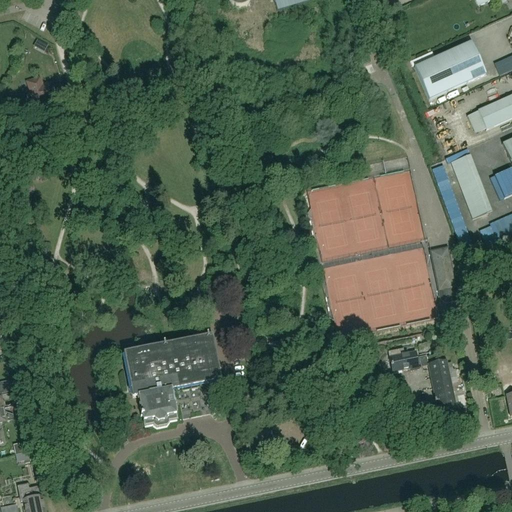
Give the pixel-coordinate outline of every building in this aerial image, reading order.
[(228,6),(230,8),(234,10),(238,11),(242,10),(245,8),(248,6),(250,2),(250,0),(225,0),(226,2),(228,6)] [(273,0),(277,12),(313,2),(312,0),(273,0)] [(495,0),(473,0),(478,8),(495,0)] [(471,44),(414,69),(429,102),(486,76),(471,44)] [(511,63),(497,71),(501,80),(511,74),(511,51),(507,54),(511,62),(511,63)] [(40,79),(29,83),(31,90),(30,90),(36,107),(60,99),(55,83),(43,87),(40,79)] [(511,97),(478,112),(486,132),(511,119),(511,97)] [(511,141),(502,146),(511,168),(511,141)] [(471,169),(466,158),(451,164),(455,175),(471,169)] [(447,250),(431,253),(433,266),(436,266),(443,298),(444,299),(445,299),(446,300),(447,300),(457,298),(451,266),(447,250)] [(171,391),(221,381),(212,337),(124,355),(127,371),(129,382),(133,399),(139,398),(145,428),(153,426),(153,428),(156,430),(167,428),(169,424),(169,423),(177,421),(171,391)] [(418,368),(417,360),(415,353),(404,355),(403,351),(389,353),(392,374),(411,370),(411,372),(419,370),(418,368)] [(419,359),(421,368),(428,366),(426,358),(419,359)] [(447,362),(446,362),(428,366),(437,412),(456,409),(447,362)] [(8,383),(0,384),(0,394),(10,392),(8,383)] [(13,416),(5,413),(5,409),(0,410),(0,424),(14,421),(13,416)] [(19,445),(13,446),(15,456),(28,453),(36,452),(34,446),(33,446),(23,448),(20,449),(19,445)] [(36,452),(28,453),(30,462),(38,461),(36,452)] [(41,478),(38,461),(30,462),(34,479),(41,478)] [(21,502),(24,502),(25,511),(44,511),(39,487),(29,489),(28,486),(18,488),(21,502)]
